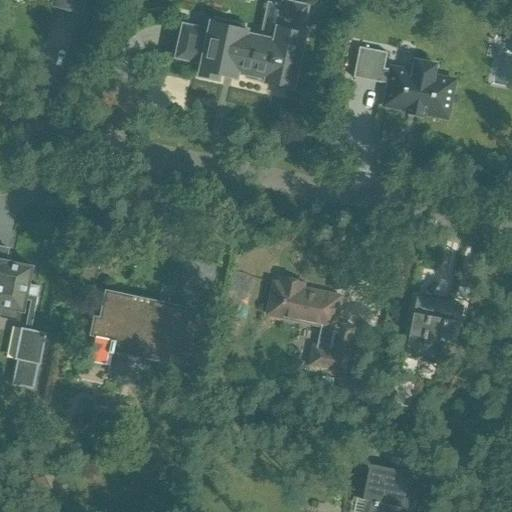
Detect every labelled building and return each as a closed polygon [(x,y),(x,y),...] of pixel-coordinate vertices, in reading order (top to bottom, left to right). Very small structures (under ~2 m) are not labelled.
[(54,0),(52,6),(80,13),(83,0),(54,0)] [(183,25),(176,57),(202,63),(200,75),(202,76),(205,79),(208,80),(213,81),(216,78),(219,79),(219,75),(237,79),(238,73),(267,79),(266,83),(272,85),(274,88),(285,91),(289,88),(294,89),(306,34),(302,33),(308,6),(284,1),(275,41),(246,35),(247,30),(211,23),(209,31),(183,25)] [(425,114),(447,118),(454,81),(433,77),(436,65),(415,61),(413,73),(392,69),(391,70),(384,68),(387,53),(359,47),(353,78),(381,84),(382,79),(389,80),(384,106),(406,110),(406,113),(424,117),(425,114)] [(0,317),(2,309),(25,313),(27,301),(28,301),(31,301),(25,330),(31,331),(38,298),(29,296),(28,296),(34,267),(0,260),(0,317)] [(302,289),(303,283),(280,278),(279,284),(273,283),(268,306),(279,309),(278,317),(334,329),(341,297),(302,289)] [(169,310),(107,296),(102,318),(96,317),(92,337),(97,338),(92,362),(111,366),(114,351),(185,366),(196,311),(170,306),(169,310)] [(430,301),(417,299),(414,314),(413,314),(408,337),(409,337),(405,358),(417,361),(417,362),(437,366),(437,365),(450,368),(454,346),(455,346),(460,324),(459,324),(462,308),(449,305),(449,304),(430,300),(430,301)] [(343,372),(352,328),(338,325),(333,351),(313,347),(309,365),(343,372)] [(40,365),(46,334),(31,331),(25,330),(22,329),(15,360),(19,361),(14,384),(33,388),(38,365),(40,365)] [(359,414),(366,382),(342,377),(335,409),(359,414)] [(371,502),(368,511),(397,511),(398,507),(407,509),(415,474),(370,465),(363,500),(371,502)] [(34,476),(45,499),(63,490),(52,467),(34,476)]
